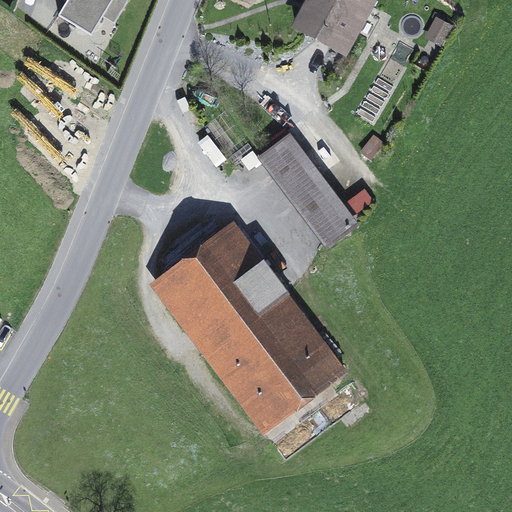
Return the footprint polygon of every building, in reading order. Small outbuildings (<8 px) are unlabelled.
[(113,0),(68,0),(59,16),(92,36),(103,17),(113,0)] [(113,0),(103,17),(114,24),(128,0),(113,0)] [(363,2),(369,6),(372,0),(311,0),(297,27),(337,49),(363,2)] [(337,49),(344,53),(369,6),(363,2),(337,49)] [(260,160),(326,248),(354,227),(288,139),(260,160)] [(298,342),(314,330),(237,227),(221,239),(298,342)] [(344,369),(314,330),(298,342),(221,239),(169,277),(276,420),(344,369)] [(260,432),(276,420),(169,277),(153,289),(260,432)]
